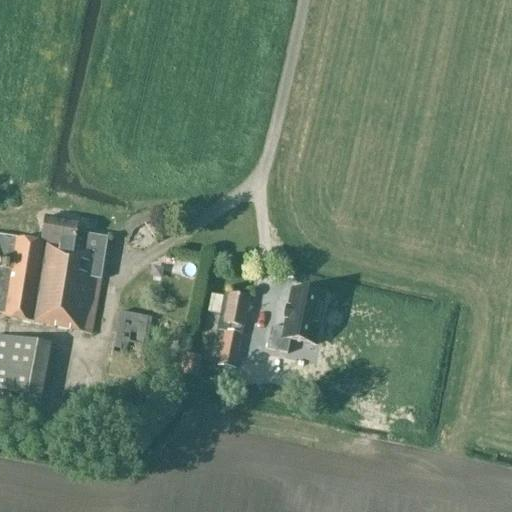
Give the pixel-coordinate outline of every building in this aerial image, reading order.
[(92,335),(107,239),(76,234),(78,223),(46,218),(41,244),(16,240),(0,236),(0,315),(4,317),(3,317),(92,335)] [(325,300),(294,293),(286,332),(272,328),(266,352),(286,356),(289,343),(313,349),(325,300)] [(243,329),(249,299),(229,295),(226,310),(221,309),(217,331),(225,333),(218,366),(234,369),(241,336),(241,335),(242,329),(243,329)] [(161,321),(151,319),(119,314),(109,377),(141,382),(144,367),(154,369),(161,321)] [(0,390),(41,398),(51,346),(0,336),(0,390)] [(243,364),(238,387),(252,390),(257,367),(243,364)]
